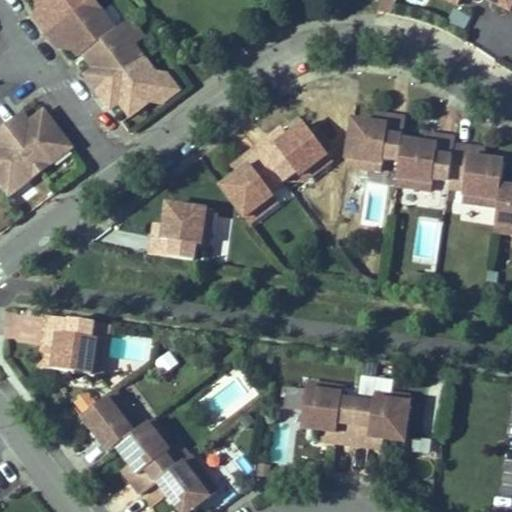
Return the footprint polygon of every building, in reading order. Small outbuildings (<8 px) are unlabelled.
[(121,26),(116,30),(93,0),(0,0),(0,183),(10,197),(41,173),(73,149),(45,112),(25,126),(19,118),(7,127),(0,132),(0,143),(1,145),(0,146),(0,0),(35,0),(47,15),(38,21),(47,33),(56,45),(65,39),(79,58),(83,55),(98,74),(89,81),(98,93),(108,105),(116,98),(131,117),(151,102),(168,89),(161,79),(145,58),(134,44),(121,26)] [(389,14),(396,0),(395,0),(384,0),(379,13),(389,14)] [(511,0),(447,0),(459,5),(461,0),(486,0),(510,11),(511,7),(511,0)] [(143,37),(130,20),(121,26),(134,44),(143,37)] [(180,91),(167,74),(161,79),(168,89),(151,102),(163,104),(180,91)] [(388,126),(390,116),(376,114),(374,124),(388,126)] [(403,141),(406,119),(390,116),(388,126),(374,124),(366,123),(365,130),(352,128),(347,167),(370,170),(371,163),(384,164),(384,160),(400,162),(402,148),(403,141)] [(365,130),(366,123),(353,121),(352,128),(365,130)] [(299,138),(309,130),(305,125),(296,132),(299,138)] [(333,161),(309,130),(299,138),(296,132),(288,138),(277,146),(271,138),(258,148),(284,183),(297,174),(300,178),(310,170),(315,176),(333,161)] [(277,146),(288,138),(282,130),(271,138),(277,146)] [(450,182),(455,146),(456,139),(439,136),(438,146),(414,143),(413,150),(402,148),(400,162),(396,187),(419,190),(420,183),(433,185),(434,180),(450,182)] [(413,150),(414,143),(403,141),(402,148),(413,150)] [(455,146),(450,182),(449,189),(465,192),(464,197),(477,198),(476,205),(498,209),(501,193),(502,187),(504,170),(492,168),(493,161),(484,160),(471,158),(472,148),(455,146)] [(284,183),(258,148),(244,158),(250,166),(238,175),(232,180),(236,186),(227,193),(250,224),(268,210),(264,205),(274,197),(271,193),(284,183)] [(484,160),(486,150),(472,148),(471,158),(484,160)] [(238,175),(250,166),(244,158),(232,168),(238,175)] [(504,170),(505,163),(493,161),(492,168),(504,170)] [(383,172),(384,164),(371,163),(370,170),(383,172)] [(310,170),(300,178),(305,183),(315,176),(310,170)] [(432,192),(433,185),(420,183),(419,190),(432,192)] [(511,195),(511,188),(502,187),(501,193),(511,195)] [(511,195),(501,193),(498,209),(495,231),(511,233),(511,195)] [(268,210),(279,203),(274,197),(264,205),(268,210)] [(476,205),(477,198),(464,197),(463,203),(476,205)] [(173,219),(175,207),(169,206),(167,218),(173,219)] [(211,235),(214,212),(175,207),(173,219),(167,218),(165,227),(163,240),(153,239),(151,256),(195,262),(197,246),(202,247),(204,234),(211,235)] [(163,240),(165,227),(155,225),(153,239),(163,240)] [(209,248),(211,235),(204,234),(202,247),(209,248)] [(98,340),(93,339),(95,324),(51,317),(49,334),(59,336),(55,358),(62,359),(60,371),(99,377),(103,354),(96,353),(98,340)] [(103,354),(107,325),(95,324),(93,339),(98,340),(96,353),(103,354)] [(55,358),(59,336),(49,334),(44,369),(60,371),(62,359),(55,358)] [(171,351),(155,361),(163,373),(179,364),(171,351)] [(352,446),(358,402),(343,400),(343,395),(330,393),(331,387),(308,383),(303,422),(315,424),(314,431),(323,432),(337,434),(335,444),(352,446)] [(343,395),(344,388),(331,387),(330,393),(343,395)] [(388,401),(389,394),(376,392),(375,399),(388,401)] [(123,444),(143,428),(116,393),(83,418),(110,454),(118,448),(123,444)] [(406,436),(412,397),(389,394),(388,401),(375,399),(374,404),(358,402),(352,446),(369,448),(370,439),(384,440),(393,442),(394,435),(406,436)] [(176,468),(167,456),(171,453),(163,442),(168,438),(154,420),(143,428),(123,444),(131,454),(125,458),(131,465),(139,476),(131,482),(141,496),(158,483),(176,468)] [(314,431),(315,424),(303,422),(302,429),(314,431)] [(335,444),(337,434),(323,432),(322,442),(335,444)] [(405,443),(406,436),(394,435),(393,442),(405,443)] [(176,468),(186,461),(168,438),(163,442),(171,453),(167,456),(176,468)] [(383,450),(384,440),(370,439),(369,448),(383,450)] [(131,454),(123,444),(118,448),(125,458),(131,454)] [(180,511),(193,511),(219,492),(192,456),(186,461),(176,468),(158,483),(180,511)] [(139,476),(131,465),(122,471),(131,482),(139,476)]
